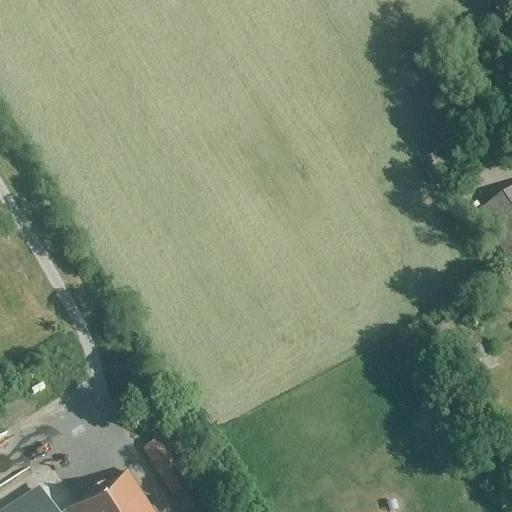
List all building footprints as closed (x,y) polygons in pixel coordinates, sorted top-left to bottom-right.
[(453,144),(437,152),(446,170),(462,163),(453,144)] [(511,190),(476,215),(511,268),(511,190)] [(402,312),(390,318),(397,332),(409,326),(402,312)] [(429,360),(440,353),(455,378),(487,358),(472,333),(460,314),(417,341),(429,360)] [(79,404),(51,416),(66,452),(95,440),(79,404)] [(160,437),(191,484),(203,476),(172,429),(160,437)] [(142,451),(180,511),(204,511),(159,440),(142,451)] [(151,511),(126,473),(66,511),(151,511)] [(52,511),(41,494),(12,511),(52,511)]
